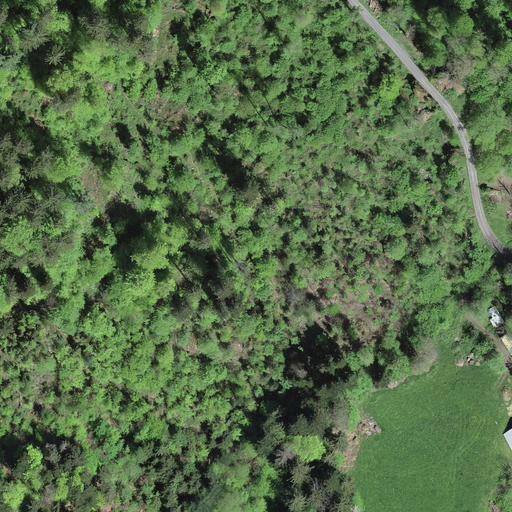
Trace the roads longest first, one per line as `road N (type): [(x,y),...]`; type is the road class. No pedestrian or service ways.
road 1 (track): [(511,257),(484,227),(462,133),(354,0)]
road 2 (track): [(505,254),(466,303),(504,354),(495,390)]
